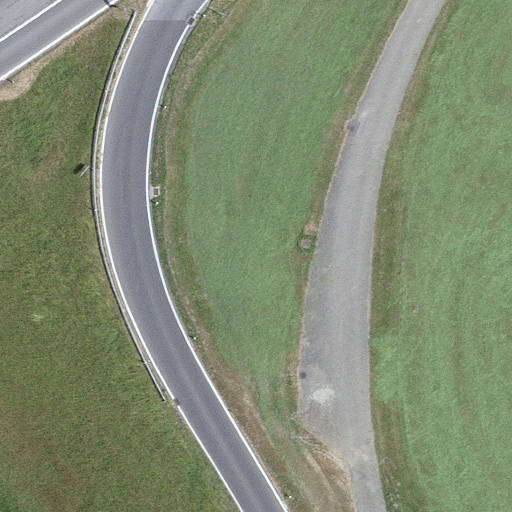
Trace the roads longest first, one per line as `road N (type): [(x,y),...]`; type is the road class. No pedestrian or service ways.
road 1 (secondary): [(264,511),(173,357),(142,284),(125,207),(129,125),(147,60),(180,0)]
road 2 (track): [(429,0),(369,139),(352,285),(357,428),(373,511)]
